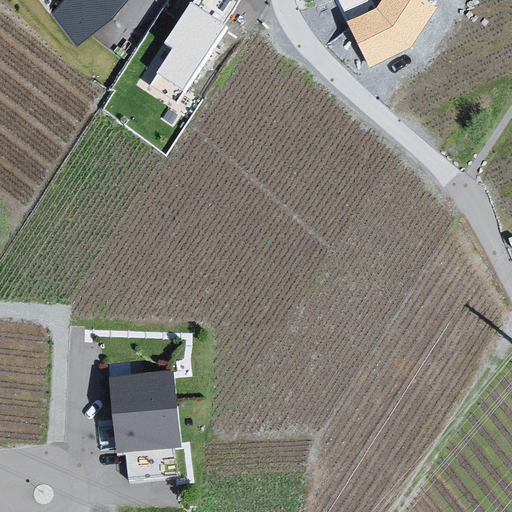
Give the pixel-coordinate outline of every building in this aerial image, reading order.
[(64,0),(53,13),(76,45),(113,18),(126,0),(64,0)] [(341,0),(352,17),(378,2),(376,0),(341,0)] [(437,8),(425,0),(381,0),(377,8),(347,21),(369,67),(411,47),(437,8)] [(229,27),(192,3),(165,43),(173,48),(149,85),(178,104),(229,27)] [(172,376),(111,383),(120,457),(180,450),(172,376)]
